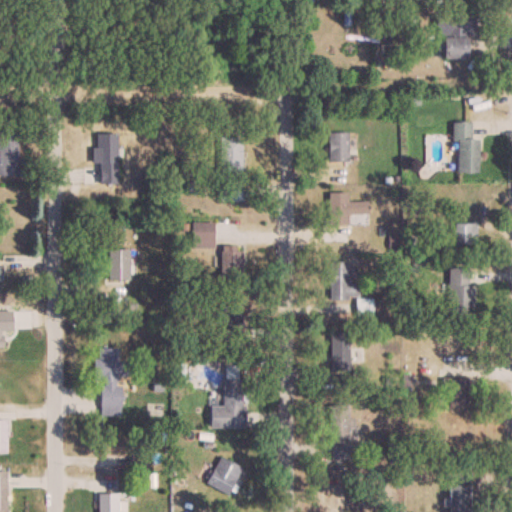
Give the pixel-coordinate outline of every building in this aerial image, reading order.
[(465,58),(464,34),(473,34),(472,14),(443,15),(444,38),(440,38),(440,58),(465,58)] [(452,172),(474,172),(474,121),(452,121),(452,172)] [(0,174),(16,175),(16,132),(0,131),(0,174)] [(347,131),(326,131),(326,161),(347,161),(347,131)] [(240,137),(217,137),(217,172),(240,172),(240,137)] [(240,200),(240,181),(219,181),(219,200),(240,200)] [(346,192),(326,192),(326,225),(346,225),(346,215),(355,215),(355,222),(366,222),(366,201),(346,201),(346,192)] [(212,222),(189,222),(189,249),(212,249),(212,222)] [(451,243),(474,243),(474,223),(451,223),(451,243)] [(240,246),(219,246),(219,281),(240,281),(240,246)] [(127,249),(106,249),(106,281),(127,281),(127,249)] [(357,283),(345,283),(345,261),(327,261),(327,300),(357,300),(357,283)] [(446,267),(446,315),(470,315),(470,284),(468,284),(468,267),(446,267)] [(220,339),(240,339),(240,306),(220,306),(220,339)] [(347,369),(347,332),(328,332),(328,369),(347,369)] [(119,415),(119,378),(127,378),(127,363),(116,363),(116,349),(95,349),(95,380),(98,380),(98,415),(119,415)] [(465,377),(441,377),(441,407),(465,407),(465,377)] [(242,427),(242,378),(221,378),(221,406),(208,406),(208,427),(242,427)] [(328,458),(348,457),(347,428),(352,428),(352,417),(347,417),(347,404),(327,404),(328,458)] [(123,454),(123,442),(96,443),(96,455),(123,454)] [(226,495),(241,469),(219,457),(204,482),(226,495)] [(466,511),(467,469),(446,469),(446,511),(466,511)] [(115,511),(116,494),(97,494),(96,511),(115,511)]
